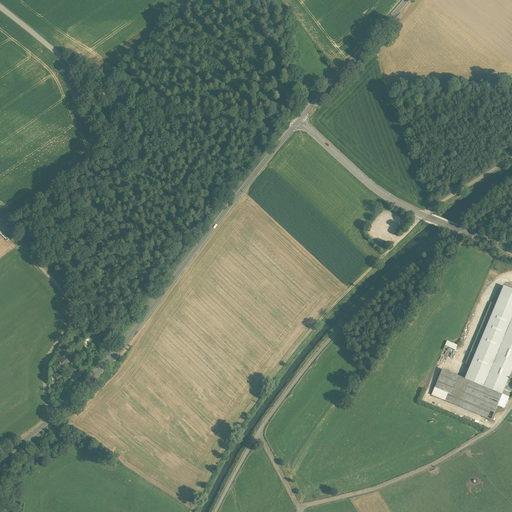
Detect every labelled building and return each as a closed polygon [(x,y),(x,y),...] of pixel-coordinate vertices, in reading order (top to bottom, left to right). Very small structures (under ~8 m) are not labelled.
[(511,290),(503,287),(496,305),(490,303),(484,317),(489,319),(476,351),(475,355),(470,366),(466,375),(463,374),(462,378),(442,369),(431,395),(491,420),(497,406),(504,408),(511,389),(511,290)] [(484,317),(471,349),(476,351),(489,319),(484,317)] [(445,346),(457,352),(459,347),(447,341),(445,346)] [(475,355),(470,353),(465,364),(470,366),(475,355)] [(62,354),(58,357),(60,359),(53,365),(58,371),(69,363),(64,358),(62,354)]
